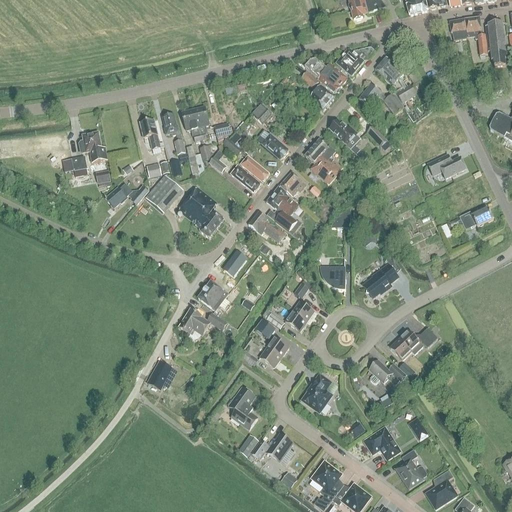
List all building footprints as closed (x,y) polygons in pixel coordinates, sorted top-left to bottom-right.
[(352,21),(354,20),(357,21),(359,21),(361,19),(362,19),(361,16),(367,15),(366,14),(373,12),(384,9),(377,0),(349,0),(350,3),(349,3),(352,21)] [(409,17),(427,12),(424,2),(423,0),(397,0),(398,2),(404,0),(406,6),(409,17)] [(437,9),(446,7),(444,0),(425,0),(428,11),(437,9)] [(348,12),(332,13),(333,27),(349,26),(348,12)] [(487,53),(488,53),(485,37),(478,37),(478,35),(480,35),(479,19),(464,20),(467,39),(474,38),(474,41),(477,41),(479,57),(480,57),(480,60),(484,60),(484,57),(487,56),(487,53)] [(467,39),(464,20),(449,23),(453,42),(467,39)] [(485,37),(488,53),(490,53),(491,61),(492,61),(494,69),(505,68),(504,60),(506,59),(502,23),(487,25),(487,27),(485,27),(486,37),(485,37)] [(448,46),(450,58),(458,57),(456,44),(448,46)] [(359,51),(357,52),(351,53),(349,52),(346,52),(335,65),(351,78),(363,63),(358,59),(361,55),(366,60),(373,51),(370,48),(369,49),(364,50),(363,50),(359,51)] [(402,91),(398,84),(404,77),(386,59),(385,59),(375,71),(384,80),(391,88),(401,105),(415,97),(409,87),(402,91)] [(304,70),(306,73),(317,82),(325,72),(322,69),(323,69),(315,62),(310,63),(304,70)] [(330,67),(325,72),(317,82),(318,83),(333,96),(334,95),(337,95),(339,92),(339,90),(347,80),(330,67)] [(317,85),(318,83),(317,82),(306,73),(300,79),(312,90),(315,86),(316,86),(317,85)] [(423,88),(414,73),(408,77),(414,85),(413,86),(417,92),(423,88)] [(284,87),(288,81),(284,79),(280,84),(284,87)] [(228,89),(230,96),(247,92),(245,85),(228,89)] [(317,85),(316,86),(317,87),(311,94),(309,94),(306,97),(307,100),(310,102),(322,113),(334,99),(317,85)] [(394,117),(403,110),(393,95),(386,99),(381,95),(370,86),(358,101),(370,110),(379,99),(383,102),(394,117)] [(262,106),(253,116),(262,125),(272,116),(262,106)] [(204,108),(193,111),(200,142),(206,141),(205,136),(207,135),(205,128),(209,127),(204,108)] [(511,108),(511,111),(511,114),(511,120),(511,121),(499,114),(495,115),(488,128),(490,132),(511,143),(511,108)] [(200,142),(193,111),(181,114),(186,133),(190,132),(192,138),(193,138),(194,144),(200,142)] [(177,157),(178,157),(185,155),(180,136),(179,136),(177,126),(176,127),(173,116),(162,119),(164,129),(163,130),(165,137),(171,135),(171,138),(175,137),(177,142),(173,143),(177,157)] [(151,151),(160,149),(156,137),(157,137),(153,121),(139,124),(143,140),(148,139),(151,151)] [(328,131),(349,151),(363,164),(367,159),(353,146),(359,141),(355,137),(356,135),(349,129),(348,130),(342,125),(341,126),(336,122),(328,131)] [(436,143),(452,136),(447,124),(431,132),(436,143)] [(231,136),(228,125),(214,128),(219,147),(226,139),(226,137),(231,136)] [(366,134),(380,149),(386,143),(387,142),(373,127),(366,134)] [(280,162),(288,152),(269,137),(269,138),(265,135),(262,132),(255,141),(258,143),(262,146),(261,146),(280,162)] [(82,138),(83,143),(80,143),(78,146),(80,157),(89,155),(91,164),(106,161),(104,150),(100,150),(97,135),(82,138)] [(251,160),(231,144),(226,140),(223,145),(238,157),(240,154),(246,159),(240,166),(262,184),(269,175),(251,160)] [(327,187),(342,170),(329,158),(333,154),(319,141),(304,158),(314,167),(310,171),(327,187)] [(199,150),(203,163),(211,161),(208,148),(199,150)] [(222,175),(227,168),(219,162),(224,156),(219,152),(209,165),(222,175)] [(204,170),(200,156),(195,157),(188,159),(192,176),(200,174),(204,170)] [(448,157),(427,166),(433,178),(442,174),(445,181),(466,171),(460,160),(451,164),(448,157)] [(88,177),(87,174),(84,158),(72,161),(75,179),(88,177)] [(160,165),(163,176),(169,174),(167,163),(160,165)] [(176,163),(171,164),(174,179),(182,178),(180,170),(178,171),(176,163)] [(161,177),(158,165),(147,168),(149,180),(161,177)] [(123,171),(127,177),(133,172),(130,167),(123,171)] [(252,195),(260,185),(237,167),(230,176),(252,195)] [(108,172),(96,175),(98,186),(111,183),(108,172)] [(299,194),(305,186),(290,174),(279,187),(292,198),(297,192),(299,194)] [(169,215),(188,191),(167,175),(148,199),(169,215)] [(471,201),(474,210),(488,205),(478,180),(454,189),(456,193),(465,190),(468,196),(457,199),(459,205),(471,201)] [(126,200),(126,199),(126,198),(131,193),(124,186),(119,191),(117,189),(105,201),(113,210),(120,205),(126,200)] [(317,187),(312,192),(320,199),(324,193),(317,187)] [(136,208),(149,193),(142,188),(130,202),(136,208)] [(208,240),(223,221),(211,212),(217,205),(196,189),(177,212),(195,226),(195,227),(200,230),(198,232),(208,240)] [(288,234),(295,225),(288,220),(298,207),(287,198),(287,197),(278,189),(266,204),(273,210),(277,212),(281,216),(275,224),(288,234)] [(350,230),(350,209),(344,213),(338,218),(333,224),(330,230),(350,230)] [(487,210),(471,218),(469,213),(458,219),(465,232),(475,227),(476,229),(493,221),(487,210)] [(278,244),(284,236),(266,221),(267,220),(258,214),(248,227),(261,237),(263,233),(278,244)] [(367,229),(374,222),(368,216),(361,223),(367,229)] [(458,226),(456,220),(447,225),(445,221),(438,225),(442,232),(451,228),(452,229),(458,226)] [(364,249),(371,244),(370,240),(377,241),(378,235),(369,233),(358,241),(364,249)] [(266,257),(270,251),(263,246),(259,251),(266,257)] [(398,279),(388,266),(372,278),(373,280),(363,288),(372,301),(383,293),(384,294),(391,288),(389,286),(398,279)] [(344,270),(320,270),(321,276),(324,281),(327,286),(332,290),(338,292),(344,293),(344,297),(344,270)] [(215,313),(228,295),(210,282),(197,300),(215,313)] [(302,301),(311,287),(303,282),(294,296),(302,301)] [(242,308),(251,314),(254,308),(246,302),(242,308)] [(299,304),(292,313),(307,324),(314,314),(299,304)] [(222,332),(227,324),(212,315),(207,322),(200,318),(201,317),(190,310),(179,328),(190,335),(193,331),(202,337),(210,324),(222,332)] [(300,334),(307,324),(292,313),(285,323),(300,334)] [(267,322),(280,331),(284,325),(271,316),(267,322)] [(276,331),(262,321),(255,332),(268,341),(276,331)] [(408,332),(399,341),(411,354),(420,345),(408,332)] [(434,344),(423,334),(418,340),(428,350),(434,344)] [(274,340),(267,350),(281,360),(288,350),(274,340)] [(390,349),(402,362),(411,354),(399,341),(390,349)] [(274,370),(281,360),(267,350),(259,360),(274,370)] [(253,368),(258,362),(245,352),(240,359),(253,368)] [(159,363),(147,385),(161,393),(173,370),(159,363)] [(394,366),(388,372),(378,363),(369,372),(373,376),(370,380),(370,382),(374,385),(376,385),(379,382),(383,386),(387,381),(394,388),(399,383),(400,384),(406,378),(394,366)] [(398,370),(409,380),(415,374),(404,364),(398,370)] [(302,402),(319,415),(332,398),(325,393),(331,384),(319,376),(307,393),(308,394),(302,402)] [(456,398),(447,387),(438,395),(446,406),(456,398)] [(228,408),(235,413),(231,419),(249,432),(258,420),(250,415),(252,412),(252,413),(253,412),(248,408),(255,399),(242,390),(228,408)] [(394,396),(388,399),(393,406),(398,402),(394,396)] [(412,423),(421,443),(431,438),(422,418),(412,423)] [(359,424),(348,431),(354,440),(365,433),(359,424)] [(399,454),(384,431),(364,444),(372,456),(377,454),(382,455),(387,462),(399,454)] [(267,454),(266,455),(279,464),(293,446),(280,436),(270,450),(261,444),(251,457),(258,461),(264,452),(267,454)] [(259,444),(250,438),(238,454),(247,460),(259,444)] [(426,478),(426,476),(422,469),(420,469),(416,471),(410,463),(417,459),(413,452),(401,460),(405,466),(396,471),(409,491),(422,482),(422,481),(426,478)] [(511,455),(511,456),(511,457),(511,459),(502,466),(506,472),(507,471),(511,479),(510,480),(509,480),(511,484),(511,455)] [(321,511),(324,511),(332,503),(341,491),(333,486),(340,477),(324,465),(312,481),(313,481),(309,486),(320,494),(319,495),(323,498),(321,502),(318,500),(313,506),(321,511)] [(439,488),(426,497),(436,510),(456,498),(446,483),(453,479),(448,472),(434,481),(439,488)] [(286,476),(280,484),(290,491),(296,483),(286,476)] [(347,496),(341,491),(332,503),(339,508),(342,503),(353,511),(360,511),(370,499),(354,487),(347,496)] [(464,500),(454,511),(470,511),(474,508),(464,500)]
